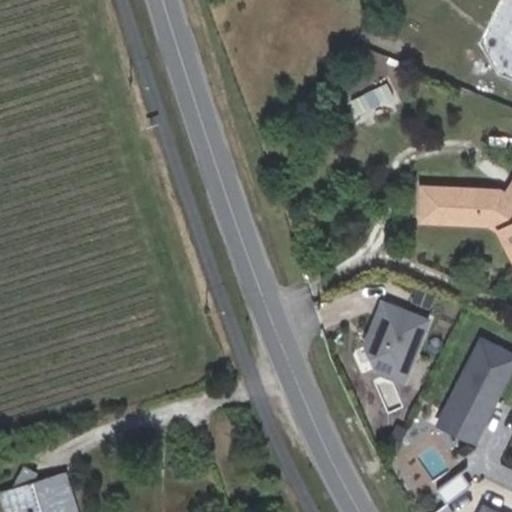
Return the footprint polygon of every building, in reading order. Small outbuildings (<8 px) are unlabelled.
[(389,78),(355,98),(366,116),(400,96),(389,78)] [(511,188),(508,194),(497,187),(426,184),(425,217),(494,219),(504,226),(511,241),(511,188)] [(434,316),(387,297),(370,341),(381,368),(409,379),(434,316)] [(511,371),(511,350),(486,337),(447,412),(482,430),(511,371)] [(482,430),(447,412),(443,420),(477,438),(482,430)] [(74,511),(63,475),(32,483),(38,470),(24,463),(10,491),(2,493),(7,511),(74,511)] [(466,469),(441,487),(451,500),(476,483),(466,469)]
